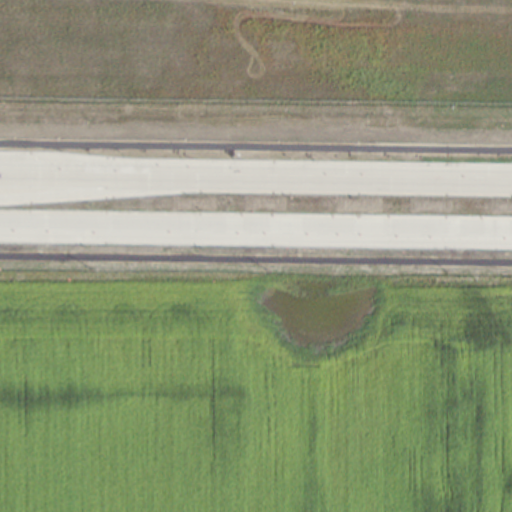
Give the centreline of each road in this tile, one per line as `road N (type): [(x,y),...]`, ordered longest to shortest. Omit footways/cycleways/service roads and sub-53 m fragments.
road 1 (tertiary): [(0,226),(511,233)]
road 2 (tertiary): [(511,176),(0,170)]
road 3 (tertiary): [(194,173),(78,194),(0,198)]
